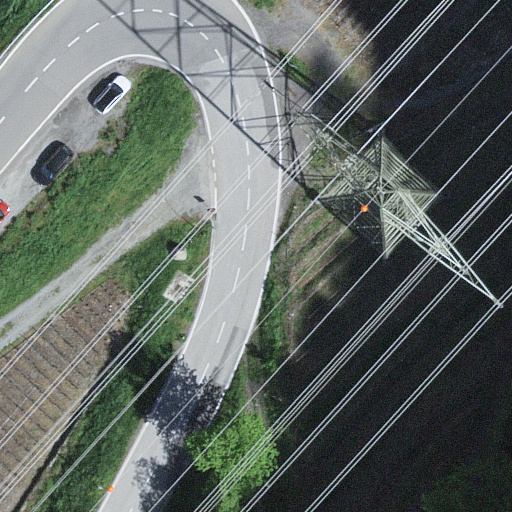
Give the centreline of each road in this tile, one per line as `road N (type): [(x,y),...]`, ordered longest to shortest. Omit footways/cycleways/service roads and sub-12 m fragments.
road 1 (tertiary): [(126,10),(174,14),(210,42),(232,79),(249,161),(241,258),(225,319),(130,511)]
road 2 (tertiary): [(0,121),(77,38),(126,10)]
